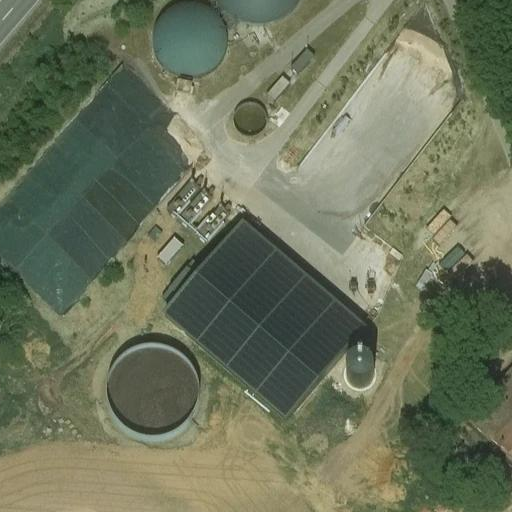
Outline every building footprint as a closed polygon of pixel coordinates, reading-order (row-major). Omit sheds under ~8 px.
[(290,17),(298,7),(301,0),(215,0),(218,7),(227,17),(239,24),(252,28),(265,28),(278,24),(290,17)] [(211,76),(220,67),(225,57),(228,47),(227,36),(223,26),(216,17),(207,11),(197,8),(187,7),(177,10),(168,15),(160,22),(154,33),(153,46),(156,59),(163,70),(173,78),(186,82),(199,81),(211,76)] [(307,53),(291,71),(299,78),(315,60),(307,53)] [(193,87),(178,84),(176,95),(191,98),(193,87)] [(201,192),(192,184),(167,213),(176,220),(201,192)] [(163,236),(156,230),(149,239),(156,244),(163,236)] [(199,426),(211,359),(136,346),(124,415),(146,419),(144,432),(174,438),(177,422),(199,426)] [(511,367),(464,417),(511,464),(511,367)]
